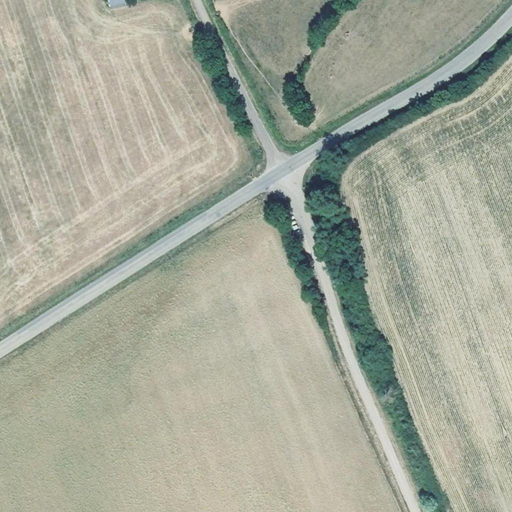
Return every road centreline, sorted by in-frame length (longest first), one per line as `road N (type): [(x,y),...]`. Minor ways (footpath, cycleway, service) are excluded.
road 1 (unclassified): [(415,511),(281,171)]
road 2 (tertiary): [(281,171),(0,349)]
road 3 (tertiary): [(511,16),(441,76),(281,171)]
road 4 (unclassified): [(196,0),(281,171)]
